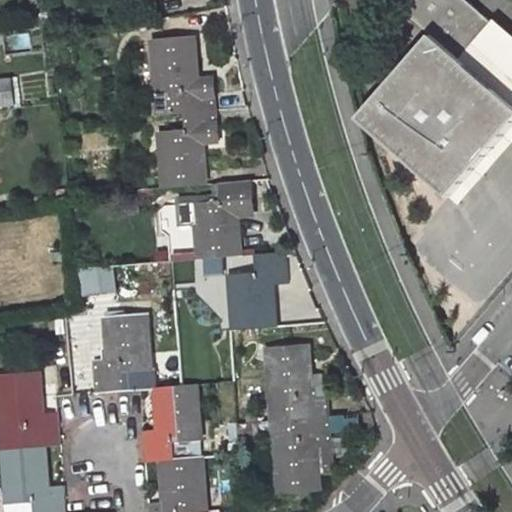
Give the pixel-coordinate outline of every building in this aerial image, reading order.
[(359,119),(449,202),(511,129),(511,108),(461,63),(490,30),(457,0),(384,0),(430,40),(421,49),(364,114),(359,119)] [(511,108),(511,129),(449,202),(458,209),(466,200),(511,146),(511,49),(490,30),(461,63),(511,108)] [(203,78),(201,37),(168,39),(158,40),(162,114),(188,112),(221,111),(220,77),(203,78)] [(0,107),(20,105),(17,84),(0,86),(0,107)] [(209,145),(223,144),(221,111),(188,112),(189,129),(165,130),(168,187),(211,185),(209,145)] [(243,215),(255,214),(253,181),(223,183),(224,201),(199,203),(202,256),(202,260),(245,257),(243,215)] [(261,273),(235,274),(238,330),(280,328),(279,302),(279,286),(293,286),(292,255),(260,257),(261,273)] [(152,369),(149,314),(111,317),(114,359),(97,360),(99,391),(128,389),(127,371),(152,369)] [(318,396),(315,354),(274,356),(278,429),(334,426),(332,396),(318,396)] [(42,390),(41,373),(1,376),(2,404),(5,448),(47,445),(63,444),(61,413),(44,413),(42,390)] [(180,441),(202,439),(202,435),(198,383),(159,386),(162,428),(145,429),(147,461),(166,460),(181,459),(180,441)] [(320,459),(336,457),(334,426),(278,429),(282,502),(323,498),(321,475),(320,459)] [(70,511),(68,484),(50,485),(47,445),(5,448),(10,503),(39,501),(39,511),(70,511)] [(208,511),(206,457),(181,459),(166,460),(169,502),(153,503),(153,511),(208,511)]
